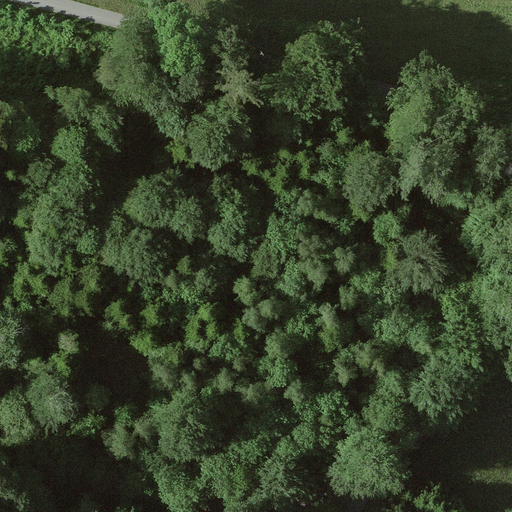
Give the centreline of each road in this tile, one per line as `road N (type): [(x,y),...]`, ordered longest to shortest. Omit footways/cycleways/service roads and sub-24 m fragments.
road 1 (unclassified): [(37,0),(362,80),(511,140)]
road 2 (unclassified): [(0,484),(73,483),(251,505),(347,492)]
road 3 (unclassified): [(511,318),(473,372),(347,492)]
